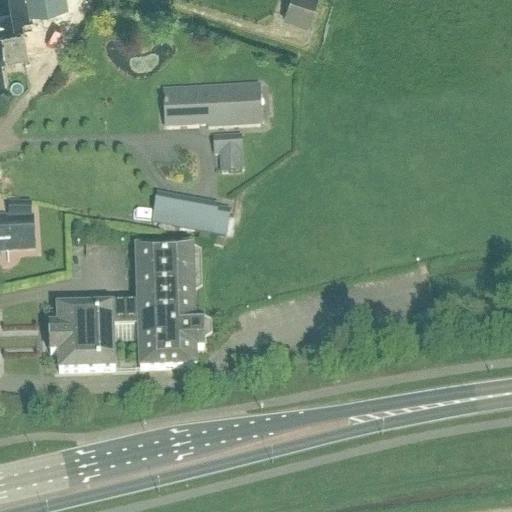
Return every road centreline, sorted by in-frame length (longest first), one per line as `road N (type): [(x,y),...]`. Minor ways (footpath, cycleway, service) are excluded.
road 1 (primary): [(477,400),(301,421),(0,489)]
road 2 (primary): [(34,511),(477,400)]
road 3 (residential): [(241,344),(205,384),(0,385)]
road 4 (track): [(21,105),(83,0)]
